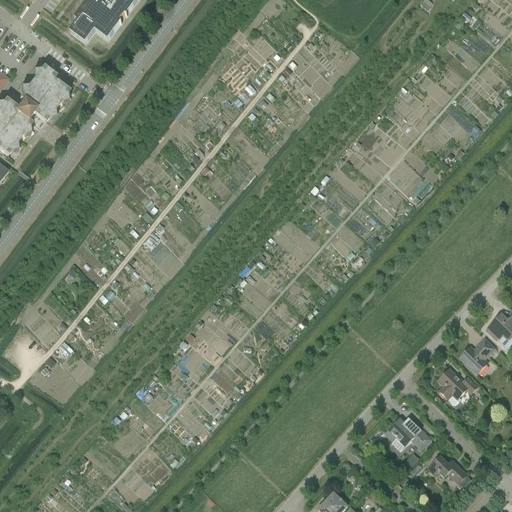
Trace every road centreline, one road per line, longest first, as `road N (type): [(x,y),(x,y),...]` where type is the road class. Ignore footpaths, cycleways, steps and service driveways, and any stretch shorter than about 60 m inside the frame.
road 1 (unknown): [(312,17),(310,31),(41,366),(16,387),(0,382)]
road 2 (tertiary): [(110,104),(0,249)]
road 3 (residential): [(397,382),(511,264)]
road 4 (residential): [(289,505),(397,382)]
road 5 (residential): [(503,486),(397,382)]
road 6 (residential): [(110,104),(0,17)]
road 7 (tertiary): [(188,0),(110,104)]
